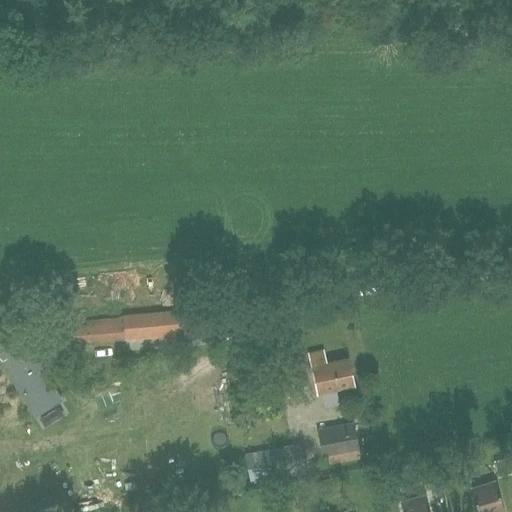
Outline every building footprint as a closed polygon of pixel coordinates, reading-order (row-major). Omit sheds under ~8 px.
[(213,308),(124,316),(126,339),(215,330),(213,308)] [(7,312),(0,312),(0,348),(8,348),(8,349),(0,354),(0,358),(34,415),(60,399),(36,361),(40,359),(27,338),(24,340),(18,330),(17,319),(8,320),(7,312)] [(326,362),(323,349),(308,352),(317,393),(354,385),(348,357),(326,362)] [(360,459),(358,450),(353,422),(317,429),(322,456),(328,455),(330,464),(360,459)] [(250,482),(308,471),(302,443),(245,454),(250,482)] [(478,511),(503,511),(495,483),(472,490),(478,511)] [(428,511),(424,496),(401,503),(403,511),(428,511)]
